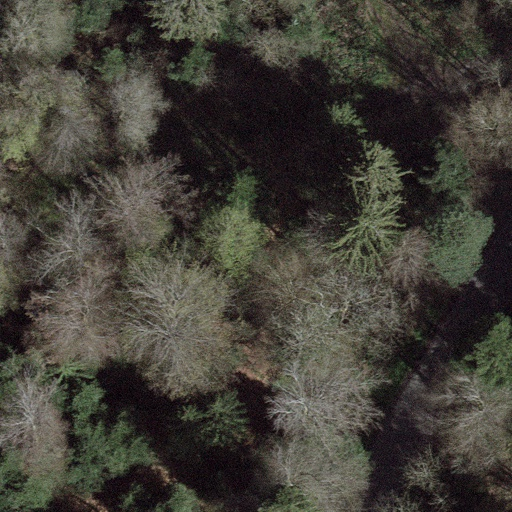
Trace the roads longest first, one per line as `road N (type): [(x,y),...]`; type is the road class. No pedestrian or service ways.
road 1 (track): [(0,242),(428,79),(511,57)]
road 2 (tertiary): [(365,511),(511,256)]
road 3 (track): [(387,0),(511,230)]
